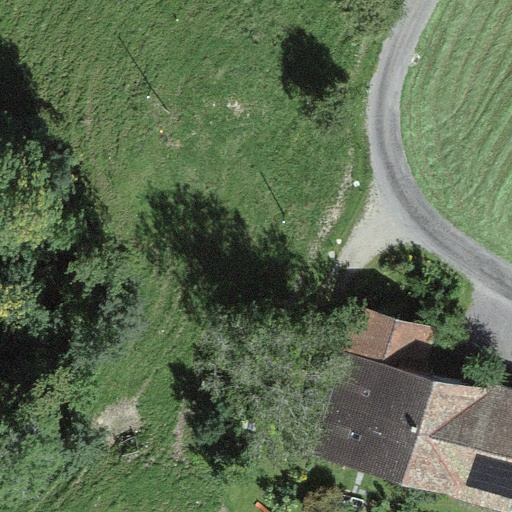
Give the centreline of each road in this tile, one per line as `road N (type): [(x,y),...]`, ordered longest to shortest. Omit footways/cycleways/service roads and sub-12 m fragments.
road 1 (track): [(511,281),(424,220),(392,167),(392,77),(427,0)]
road 2 (track): [(282,472),(402,511)]
